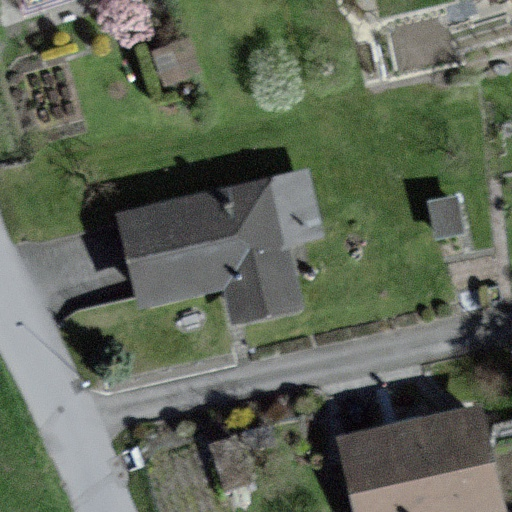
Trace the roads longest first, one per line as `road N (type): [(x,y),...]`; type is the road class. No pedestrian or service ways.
road 1 (residential): [(511,329),(65,428)]
road 2 (unclassified): [(65,428),(0,296)]
